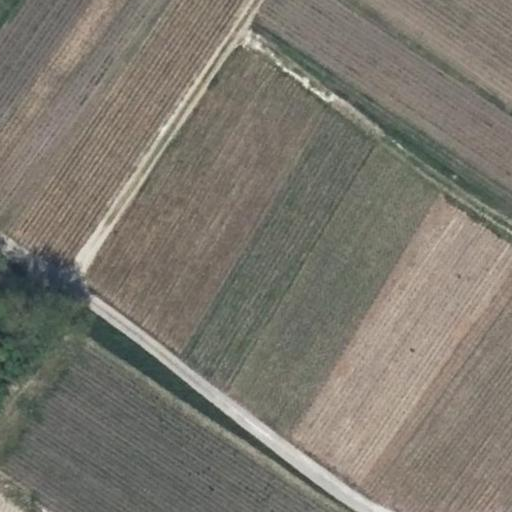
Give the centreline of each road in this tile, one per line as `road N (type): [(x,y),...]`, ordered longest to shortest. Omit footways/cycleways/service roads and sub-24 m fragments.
road 1 (track): [(0,233),(68,278),(196,112),(268,0)]
road 2 (track): [(389,511),(68,278)]
